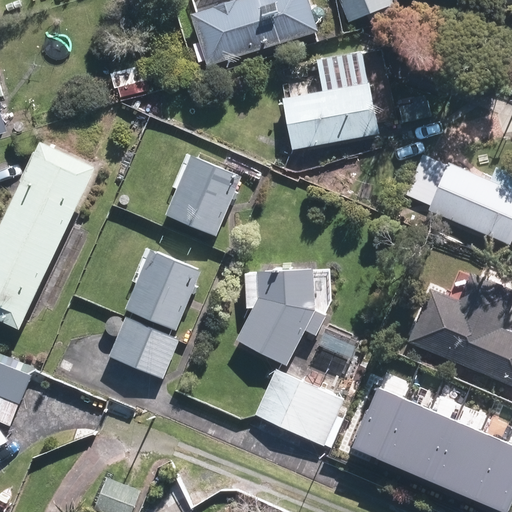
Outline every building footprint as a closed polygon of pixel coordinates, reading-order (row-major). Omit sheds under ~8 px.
[(296,0),(248,0),(195,17),(210,63),(307,33),(296,0)] [(386,0),(343,0),(351,18),(388,3),(386,0)] [(367,88),(284,103),(292,147),(375,131),(367,88)] [(87,174),(38,151),(0,231),(0,321),(14,329),(87,174)] [(235,175),(197,160),(173,220),(210,235),(235,175)] [(511,227),(511,196),(448,170),(430,212),(505,243),(511,227)] [(194,271),(153,255),(129,312),(170,329),(194,271)] [(306,276),(257,279),(258,306),(240,341),(283,363),(308,314),(306,276)] [(459,309),(432,298),(413,342),(511,384),(511,340),(494,333),(510,297),(472,281),(459,309)] [(174,343),(126,323),(112,358),(159,377),(174,343)] [(360,337),(327,324),(317,349),(350,362),(360,337)] [(26,378),(0,367),(0,418),(8,422),(26,378)] [(334,404),(277,378),(260,413),(317,440),(334,404)] [(511,501),(511,435),(381,379),(352,445),(508,511),(511,501)] [(131,511),(138,493),(110,483),(100,511),(131,511)]
